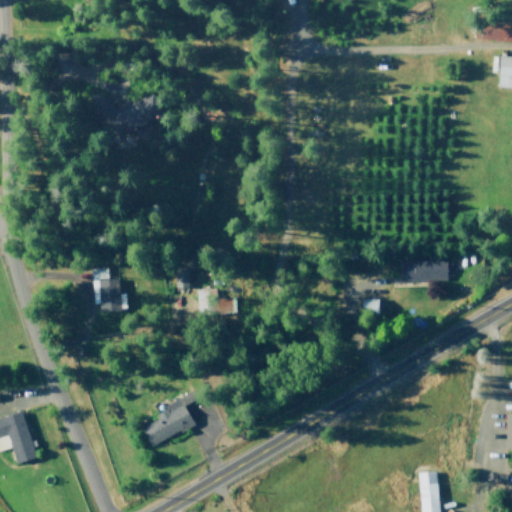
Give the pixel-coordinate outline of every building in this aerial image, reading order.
[(476,41),(511,44),(511,15),(479,12),(476,41)] [(511,56),(500,56),(498,87),(511,87),(511,56)] [(95,124),(114,146),(126,135),(123,131),(131,124),(140,126),(159,111),(159,104),(154,99),(143,98),(137,103),(134,100),(129,105),(125,100),(119,106),(116,103),(109,109),(113,115),(107,121),(103,117),(95,124)] [(397,261),(398,282),(424,281),(424,296),(439,296),(439,281),(444,280),(444,276),(450,275),(450,264),(443,264),(443,260),(397,261)] [(84,263),(85,282),(91,281),(92,304),(96,303),(97,312),(117,311),(117,309),(124,309),(123,293),(118,293),(117,277),(107,278),(107,262),(84,263)] [(171,286),(185,287),(185,269),(172,269),(171,286)] [(193,289),(195,317),(220,315),(219,288),(193,289)] [(355,298),(355,322),(377,322),(377,298),(355,298)] [(191,391),(152,415),(155,419),(137,430),(148,448),(176,431),(178,434),(193,425),(180,405),(194,397),(191,391)] [(0,418),(0,435),(5,434),(15,465),(34,459),(31,449),(36,447),(33,438),(27,440),(19,412),(0,418)] [(511,412),(504,412),(503,447),(511,447),(511,412)] [(416,471),(419,511),(440,511),(437,469),(416,471)]
